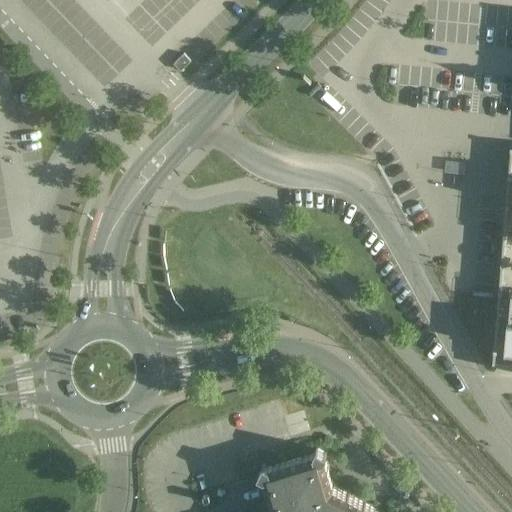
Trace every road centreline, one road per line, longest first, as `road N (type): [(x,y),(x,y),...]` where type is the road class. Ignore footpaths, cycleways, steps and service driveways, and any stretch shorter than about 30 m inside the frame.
road 1 (unclassified): [(196,119),(271,170),(341,181),(381,202),(511,430)]
road 2 (tertiary): [(146,362),(311,360),(355,390),(470,511)]
road 3 (tertiary): [(196,119),(111,234),(105,329)]
road 4 (tertiary): [(314,0),(196,119)]
